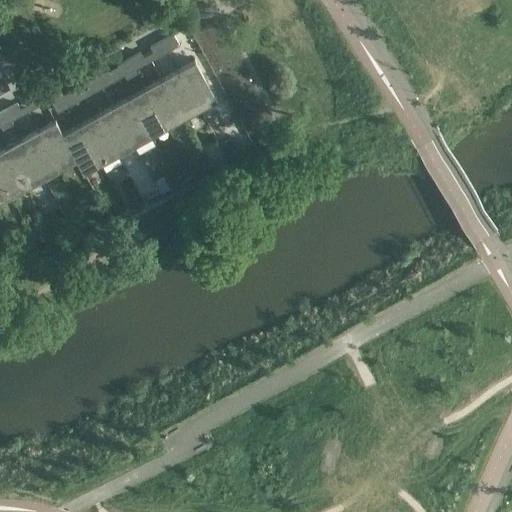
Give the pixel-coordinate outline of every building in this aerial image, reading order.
[(179,45),(173,34),(162,41),(168,51),(179,45)] [(168,51),(162,41),(150,47),(156,57),(168,51)] [(146,63),(143,58),(140,52),(129,59),(135,69),(146,63)] [(135,69),(129,59),(117,65),(123,76),(135,69)] [(216,99),(194,59),(193,60),(194,61),(178,70),(198,107),(214,98),(215,100),(216,99)] [(152,74),(146,64),(135,71),(139,77),(141,80),(152,74)] [(139,77),(135,71),(135,69),(123,76),(125,80),(132,76),(134,80),(139,77)] [(198,107),(178,70),(162,80),(182,116),(198,107)] [(113,81),(110,76),(107,71),(96,77),(102,87),(113,81)] [(0,93),(9,88),(3,77),(0,78),(0,93)] [(102,87),(96,77),(84,83),(90,94),(102,87)] [(182,116),(162,80),(145,89),(165,125),(182,116)] [(80,99),(77,94),(74,89),(63,95),(69,106),(80,99)] [(165,125),(145,89),(129,98),(149,134),(165,125)] [(44,102),(39,92),(27,98),(33,108),(44,102)] [(69,106),(63,95),(51,101),(57,112),(69,106)] [(149,134),(129,98),(112,107),(132,143),(149,134)] [(23,114),(20,109),(17,103),(6,110),(11,120),(23,114)] [(132,143),(112,107),(96,116),(116,152),(132,143)] [(0,126),(11,120),(6,110),(0,112),(0,126)] [(116,152),(96,116),(80,125),(100,161),(116,152)] [(76,157),(63,134),(62,132),(55,119),(54,120),(55,122),(38,130),(59,167),(75,158),(76,157)] [(100,161),(80,125),(63,134),(76,157),(75,158),(76,159),(83,173),(85,172),(84,170),(100,161)] [(59,167),(38,130),(22,139),(42,176),(59,167)] [(42,176),(22,139),(6,149),(26,185),(42,176)] [(26,185),(6,149),(0,151),(0,177),(9,194),(26,185)] [(0,199),(9,194),(0,177),(0,199)]
